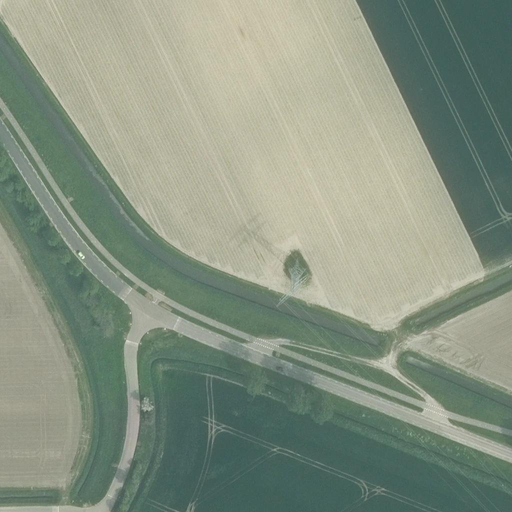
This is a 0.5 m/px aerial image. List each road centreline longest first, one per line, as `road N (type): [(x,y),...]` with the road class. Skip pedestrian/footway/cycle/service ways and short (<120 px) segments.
road 1 (secondary): [(511,456),(149,310)]
road 2 (secondary): [(149,310),(75,244),(0,129)]
road 3 (tertiary): [(104,511),(129,448),(129,357),(149,310)]
